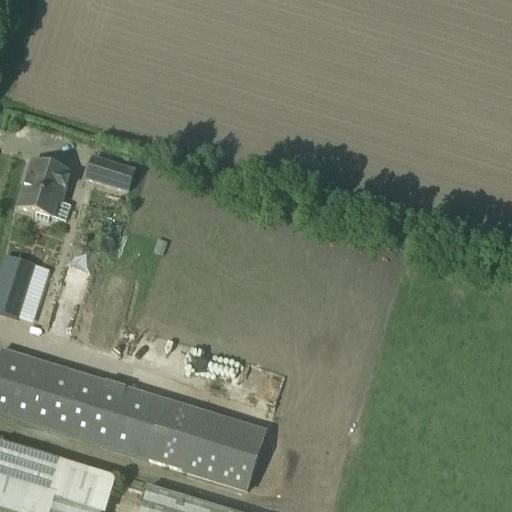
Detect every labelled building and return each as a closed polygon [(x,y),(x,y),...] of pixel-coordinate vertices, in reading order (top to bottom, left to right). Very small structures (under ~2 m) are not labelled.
[(86,182),(127,196),(134,175),(93,161),(86,182)] [(33,164),(18,210),(36,216),(35,220),(48,224),(50,220),(65,225),(71,208),(62,205),(71,176),(33,164)] [(7,260),(0,281),(0,316),(17,321),(33,268),(7,260)] [(264,439),(0,357),(0,416),(106,449),(249,493),(264,439)] [(0,511),(107,511),(116,481),(3,446),(0,454),(0,511)] [(219,511),(148,490),(141,511),(219,511)]
